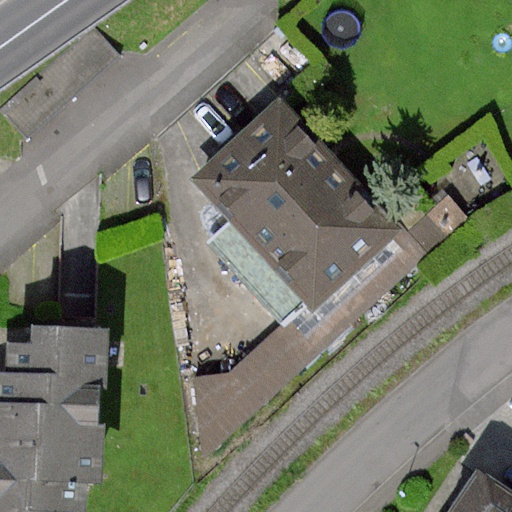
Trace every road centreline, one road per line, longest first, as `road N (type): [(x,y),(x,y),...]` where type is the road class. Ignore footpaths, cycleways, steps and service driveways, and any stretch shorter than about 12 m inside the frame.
road 1 (unclassified): [(250,11),(0,231)]
road 2 (unclassified): [(309,511),(511,331)]
